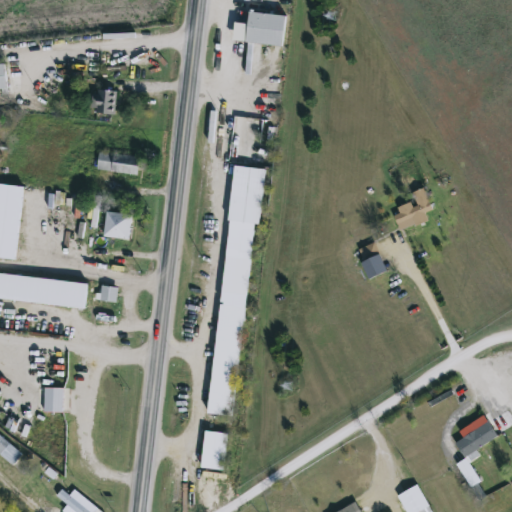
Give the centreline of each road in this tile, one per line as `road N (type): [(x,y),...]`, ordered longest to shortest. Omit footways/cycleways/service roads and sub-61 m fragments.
road 1 (secondary): [(199,0),(137,511)]
road 2 (residential): [(227,511),(511,331)]
road 3 (residential): [(401,251),(450,335),(452,363)]
